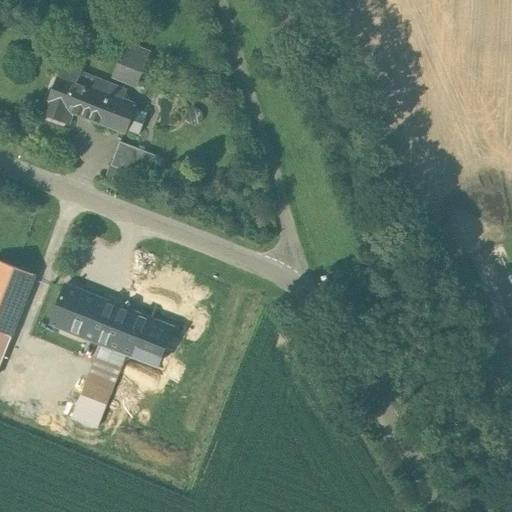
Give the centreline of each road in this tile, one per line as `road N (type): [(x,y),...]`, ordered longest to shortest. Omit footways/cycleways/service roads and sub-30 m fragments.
road 1 (unclassified): [(283,276),(0,164)]
road 2 (unclassified): [(447,511),(317,304),(283,276)]
road 3 (unclassified): [(283,276),(289,233),(216,0)]
